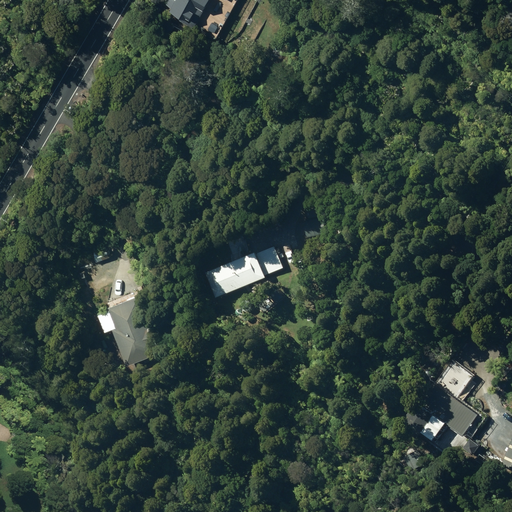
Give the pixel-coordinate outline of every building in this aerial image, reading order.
[(182,18),(197,26),(211,0),(169,0),(168,2),(174,6),(174,8),(184,14),(182,18)] [(280,42),(274,51),(284,58),(290,49),(280,42)] [(317,221),(306,222),(308,236),(319,234),(317,221)] [(287,267),(278,245),(209,272),(219,297),(271,277),(270,274),(287,267)] [(115,327),(131,367),(165,353),(141,293),(110,306),(118,325),(115,327)] [(448,420),(465,433),(481,412),(459,396),(477,372),(455,357),(421,402),(419,401),(403,423),(420,436),(425,429),(436,437),(448,420)] [(465,446),(474,452),(481,443),(472,436),(465,446)]
